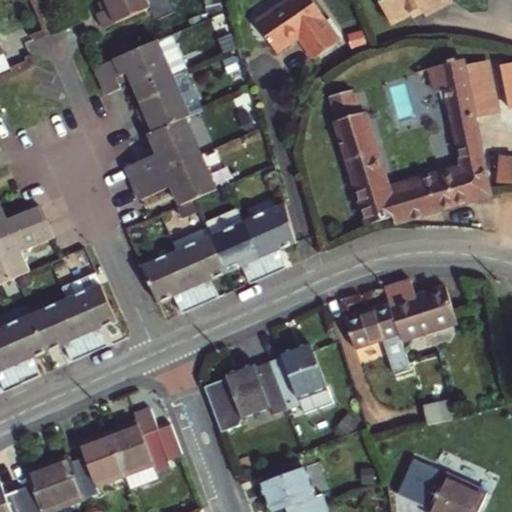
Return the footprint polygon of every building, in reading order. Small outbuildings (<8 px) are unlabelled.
[(103,27),(150,4),(148,0),(105,0),(107,5),(96,10),(103,27)] [(338,38),(322,15),(324,14),(314,0),(280,0),(254,17),(274,49),(298,33),(313,55),(338,38)] [(378,0),(388,24),(420,11),(423,19),(452,6),(449,0),(378,0)] [(139,91),(174,76),(186,70),(169,32),(95,67),(106,93),(121,86),(118,81),(115,75),(129,69),(132,75),(139,91)] [(0,57),(0,78),(14,73),(6,55),(0,57)] [(455,130),(476,126),(462,58),(443,64),(455,130)] [(115,75),(118,81),(132,75),(129,69),(115,75)] [(142,113),(151,131),(185,116),(190,113),(174,76),(139,91),(144,104),(147,110),(142,113)] [(354,89),(333,95),(373,231),(491,195),(480,143),(459,148),(463,169),(388,190),(366,113),(361,114),(354,89)] [(139,106),(142,113),(147,110),(144,104),(139,106)] [(126,166),(134,183),(201,152),(185,116),(151,131),(159,151),(137,161),(126,166)] [(476,126),(455,130),(459,148),(480,143),(476,126)] [(201,152),(134,183),(141,200),(175,185),(183,203),(193,199),(217,188),(201,152)] [(0,201),(0,200),(0,241),(47,222),(40,206),(30,210),(9,220),(0,201)] [(287,204),(245,223),(269,276),(287,268),(283,258),(276,261),(273,254),(280,250),(299,242),(287,204)] [(227,274),(242,267),(249,264),(252,271),(245,274),(250,285),(269,276),(245,223),(240,211),(205,226),(207,230),(211,239),(227,274)] [(0,283),(16,276),(30,270),(22,252),(54,238),(47,222),(0,241),(0,283)] [(227,274),(211,239),(207,230),(175,245),(178,254),(202,307),(220,299),(215,288),(208,291),(205,284),(212,281),(227,274)] [(273,254),(276,261),(283,258),(280,250),(273,254)] [(202,307),(178,254),(145,269),(159,304),(160,304),(175,297),(182,294),(185,301),(178,304),(183,315),(202,307)] [(249,264),(242,267),(245,274),(252,271),(249,264)] [(99,277),(64,291),(69,301),(103,286),(99,277)] [(215,288),(212,281),(205,284),(208,291),(215,288)] [(417,297),(413,285),(386,293),(389,305),(399,338),(457,319),(446,288),(417,297)] [(103,329),(119,322),(103,286),(69,301),(92,354),(110,346),(105,335),(99,338),(96,331),(103,329)] [(182,294),(175,297),(178,304),(185,301),(182,294)] [(69,301),(33,316),(50,352),(66,345),(73,342),(75,348),(69,352),(73,362),(92,354),(69,301)] [(395,377),(409,372),(407,365),(399,338),(389,305),(352,317),(350,318),(348,319),(348,321),(348,324),(356,351),(384,342),(395,377)] [(33,316),(0,330),(23,383),(42,375),(38,365),(33,368),(30,361),(35,359),(50,352),(33,316)] [(96,331),(99,338),(105,335),(103,329),(96,331)] [(0,330),(0,374),(4,372),(7,379),(0,381),(4,391),(23,383),(0,330)] [(75,348),(73,342),(66,345),(69,352),(75,348)] [(275,371),(288,408),(301,404),(304,411),(332,401),(311,344),(283,353),(288,367),(275,371)] [(38,365),(35,359),(30,361),(33,368),(38,365)] [(276,413),(288,408),(275,371),(261,376),(257,364),(228,374),(229,376),(206,385),(223,430),(241,424),(244,416),(273,406),(276,413)] [(423,410),(429,431),(452,423),(448,401),(423,410)] [(139,421),(111,431),(126,473),(131,487),(159,476),(157,470),(170,465),(168,460),(171,459),(184,454),(172,423),(160,428),(152,407),(136,413),(139,421)] [(86,455),(72,460),(86,497),(100,492),(97,484),(126,473),(111,431),(81,442),(86,455)] [(46,511),(86,497),(72,460),(70,455),(28,471),(32,484),(19,489),(27,511),(46,511)] [(304,468),(263,483),(273,511),(285,507),(287,511),(312,511),(326,507),(322,494),(315,496),(304,468)] [(480,511),(489,493),(435,469),(419,503),(432,509),(430,511),(480,511)] [(27,511),(19,489),(6,493),(2,481),(0,481),(0,511),(27,511)]
